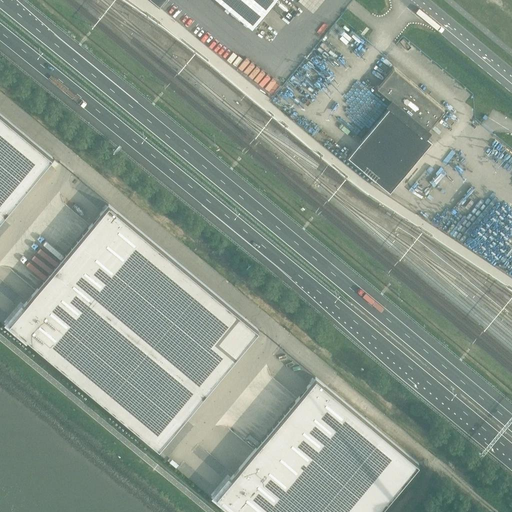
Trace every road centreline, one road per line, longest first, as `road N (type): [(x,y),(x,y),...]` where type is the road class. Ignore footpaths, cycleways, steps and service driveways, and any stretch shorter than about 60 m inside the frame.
road 1 (motorway): [(511,423),(0,0)]
road 2 (motorway): [(0,32),(511,452)]
road 3 (unclassified): [(432,460),(0,98)]
road 4 (unclassified): [(401,0),(511,92)]
road 5 (unclassified): [(511,77),(418,0)]
